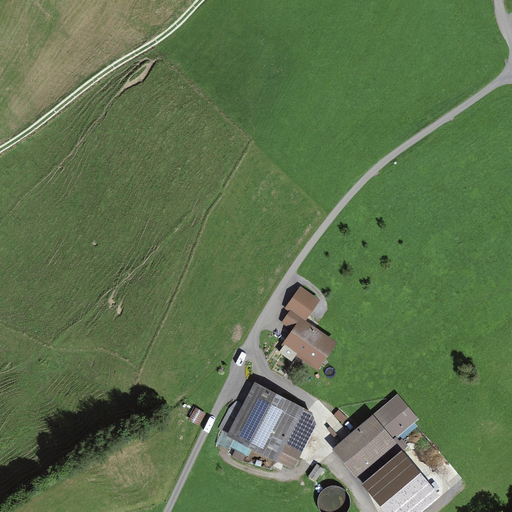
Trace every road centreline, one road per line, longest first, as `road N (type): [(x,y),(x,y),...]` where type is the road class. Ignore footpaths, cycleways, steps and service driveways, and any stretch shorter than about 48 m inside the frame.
road 1 (track): [(0,150),(179,24),(201,0)]
road 2 (track): [(250,349),(310,407),(323,448),(369,511)]
